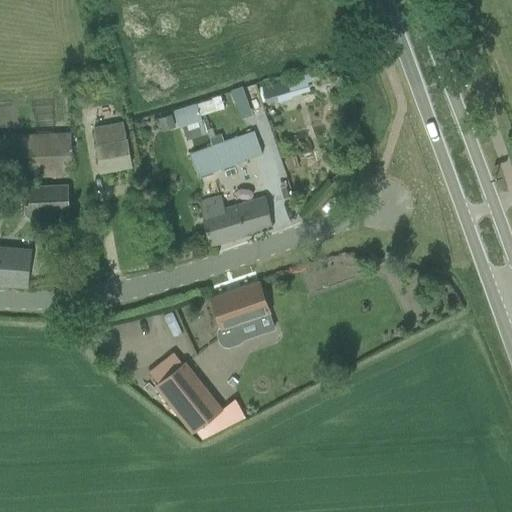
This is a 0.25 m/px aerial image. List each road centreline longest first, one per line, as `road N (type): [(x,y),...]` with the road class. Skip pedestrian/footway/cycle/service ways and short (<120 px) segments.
road 1 (residential): [(0,310),(77,314),(141,305),(393,203)]
road 2 (secondary): [(381,0),(511,339)]
road 3 (secondary): [(511,253),(417,0)]
